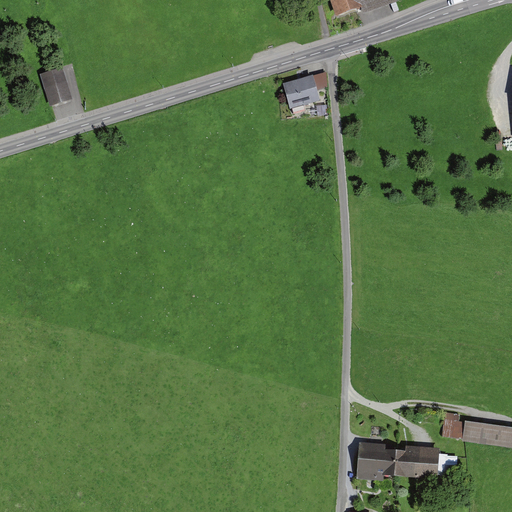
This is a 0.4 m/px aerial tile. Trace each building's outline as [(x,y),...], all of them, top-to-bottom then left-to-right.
[(330,0),(336,16),(361,7),(358,0),(330,0)] [(358,0),(361,7),(363,13),(398,1),(397,0),(358,0)] [(64,67),(41,74),(50,106),(73,99),(64,67)] [(326,73),(314,76),(318,90),(328,87),(326,73)] [(313,74),(283,83),(290,108),(292,108),(303,105),(321,100),(318,90),(314,76),(313,74)] [(303,105),(292,108),(295,118),(306,114),(303,105)] [(463,439),(466,422),(459,421),(460,415),(446,413),(443,437),(463,439)] [(511,426),(466,421),(466,422),(463,439),(463,441),(511,447),(511,426)] [(440,448),(360,442),(357,479),(384,481),(384,475),(416,477),(415,481),(438,483),(440,448)]
